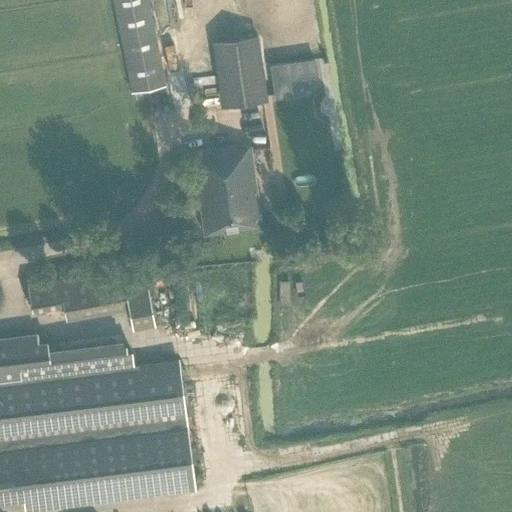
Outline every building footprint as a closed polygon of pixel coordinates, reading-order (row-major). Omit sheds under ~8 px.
[(113,0),(133,92),(165,85),(147,0),(113,0)] [(266,99),(257,34),(211,40),(220,105),(266,99)] [(278,89),(295,86),(293,72),(320,67),(317,48),(272,56),(278,89)] [(189,152),(198,209),(200,209),(203,234),(261,224),(250,146),(235,148),(234,146),(189,152)] [(128,305),(132,326),(153,322),(142,261),(26,281),(31,309),(63,304),(65,316),(128,305)] [(37,333),(0,337),(0,500),(24,497),(26,509),(190,487),(178,367),(138,373),(137,362),(127,364),(126,351),(49,360),(47,341),(38,342),(37,333)]
